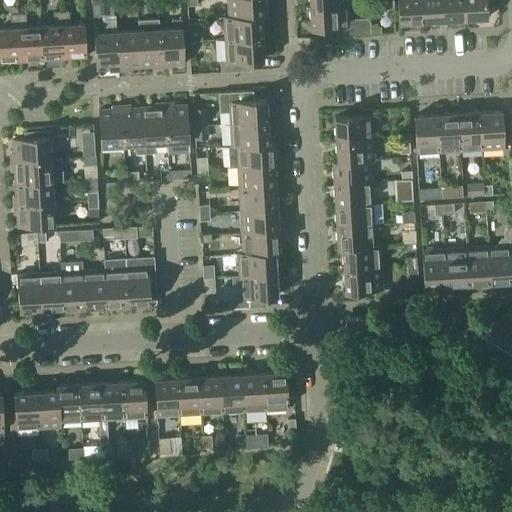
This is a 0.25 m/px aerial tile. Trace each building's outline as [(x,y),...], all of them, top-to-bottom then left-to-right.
[(92,0),(93,17),(114,15),(112,0),(92,0)] [(261,16),(261,17),(266,17),(264,0),(227,0),(228,17),(228,18),(261,16)] [(397,0),(399,23),(422,22),(420,0),(397,0)] [(420,0),(422,22),(443,21),(442,0),(420,0)] [(442,0),(443,21),(467,19),(466,0),(442,0)] [(466,0),(467,19),(487,18),(486,6),(498,6),(497,0),(466,0)] [(393,1),(384,2),(384,10),(394,9),(393,1)] [(349,26),(348,19),(347,4),(310,6),(311,29),(343,27),(349,26)] [(43,60),(64,59),(61,11),(53,12),(54,26),(40,27),(43,60)] [(61,11),(64,59),(86,57),(85,24),(70,25),(69,11),(61,11)] [(43,60),(40,27),(27,27),(26,13),(18,14),(21,61),(43,60)] [(0,62),(21,61),(18,14),(10,14),(11,28),(0,29),(0,62)] [(262,39),(261,17),(261,16),(228,18),(228,17),(224,17),(225,41),(262,39)] [(367,18),(348,19),(349,26),(343,27),(343,36),(370,34),(370,21),(367,18)] [(140,67),(162,66),(159,29),(159,19),(138,20),(139,30),(137,30),(140,67)] [(162,66),(184,65),(182,28),(181,19),(172,20),(173,28),(159,29),(162,66)] [(189,43),(199,42),(199,41),(202,40),(201,23),(188,23),(189,43)] [(118,69),(140,67),(137,30),(116,32),(118,69)] [(96,70),(118,69),(116,32),(94,33),(96,70)] [(262,39),(225,41),(226,62),(220,62),(221,73),(251,71),(250,61),(263,60),(262,39)] [(230,123),(267,121),(266,100),(254,100),(253,91),(218,93),(220,113),(229,113),(230,123)] [(187,105),(164,106),(166,143),(167,153),(190,151),(189,142),(188,126),(187,105)] [(145,153),(155,153),(155,144),(166,143),(164,106),(142,107),(145,153)] [(136,154),(145,153),(142,107),(122,108),(124,146),(124,147),(135,147),(136,154)] [(101,147),(124,146),(122,108),(99,110),(101,147)] [(203,108),(193,109),(194,125),(204,125),(203,108)] [(480,113),(482,150),(504,148),(502,111),(480,113)] [(461,151),(482,150),(480,113),(459,114),(461,151)] [(438,152),(461,151),(459,114),(436,115),(438,152)] [(336,139),(373,136),(372,115),(334,117),(336,139)] [(416,154),(438,152),(436,115),(414,116),(416,154)] [(269,144),(269,143),(267,121),(230,123),(232,147),(236,147),(236,146),(269,144)] [(204,125),(194,125),(195,142),(205,142),(204,125)] [(51,160),(51,158),(49,137),(48,131),(24,132),(25,138),(12,139),(13,162),(51,160)] [(409,134),(399,135),(400,153),(410,153),(409,134)] [(369,159),(369,161),(374,160),(373,136),(336,139),(337,161),(369,159)] [(237,167),(275,165),(273,142),(269,143),(269,144),(236,146),(236,147),(232,147),(227,147),(228,166),(237,165),(237,167)] [(94,144),(82,145),(82,156),(94,155),(94,144)] [(52,181),(63,180),(62,157),(51,158),(51,160),(13,162),(15,184),(52,181)] [(96,157),(85,157),(86,166),(96,165),(96,157)] [(207,169),(208,169),(208,157),(196,157),(196,162),(197,170),(207,169)] [(371,181),(369,161),(369,159),(337,161),(332,161),(334,183),(371,181)] [(239,188),(276,186),(275,165),(237,167),(239,188)] [(197,170),(197,181),(209,180),(208,169),(207,169),(197,170)] [(161,180),(168,180),(168,170),(160,170),(161,180)] [(402,179),(411,179),(411,170),(401,171),(402,179)] [(133,172),(126,172),(126,182),(139,182),(138,171),(133,172)] [(118,183),(126,182),(126,172),(117,173),(118,183)] [(402,179),(394,180),(395,201),(412,200),(411,179),(402,179)] [(16,205),(53,203),(52,181),(15,184),(16,205)] [(335,204),(372,202),(371,181),(334,183),(335,204)] [(466,183),(467,196),(492,195),(491,184),(483,185),(483,182),(466,183)] [(440,186),(440,187),(441,198),(462,196),(461,185),(440,186)] [(240,211),(277,209),(276,186),(239,188),(240,211)] [(419,199),(441,198),(440,187),(418,189),(419,199)] [(88,200),(98,200),(97,192),(87,193),(88,200)] [(88,209),(98,208),(99,208),(98,200),(88,200),(88,209)] [(485,201),(486,211),(493,211),(493,200),(485,201)] [(469,212),(486,211),(485,201),(469,202),(469,212)] [(336,227),(373,225),(372,202),(335,204),(336,227)] [(53,203),(16,205),(17,227),(55,225),(53,203)] [(441,203),(441,214),(454,213),(454,203),(441,203)] [(199,213),(210,213),(209,204),(199,205),(199,213)] [(241,232),(278,230),(277,209),(240,211),(241,232)] [(404,223),(414,223),(414,213),(403,214),(404,223)] [(375,245),(373,225),(336,227),(338,249),(342,249),(342,247),(375,245)] [(122,227),(123,238),(137,237),(136,226),(122,227)] [(103,239),(123,238),(122,227),(103,228),(103,239)] [(488,246),(490,283),(511,282),(511,278),(510,252),(511,252),(511,228),(507,229),(504,233),(504,239),(501,239),(498,242),(499,246),(488,246)] [(69,240),(81,240),(80,229),(69,230),(69,240)] [(80,229),(81,240),(93,239),(92,229),(80,229)] [(275,252),(275,253),(280,253),(278,230),(241,232),(242,253),(242,254),(275,252)] [(415,230),(401,230),(402,243),(415,243),(415,230)] [(37,232),(37,242),(45,241),(45,231),(37,232)] [(37,245),(37,242),(37,232),(21,232),(21,245),(37,245)] [(344,269),(381,267),(379,245),(375,245),(342,247),(342,249),(344,269)] [(468,285),(490,283),(488,246),(466,248),(468,285)] [(446,286),(468,285),(466,248),(443,249),(446,286)] [(424,287),(446,286),(443,249),(422,250),(424,287)] [(276,274),(275,253),(275,252),(242,254),(242,253),(238,253),(239,276),(233,276),(276,274)] [(124,258),(127,305),(151,304),(149,285),(156,285),(154,256),(124,258)] [(406,265),(416,264),(416,257),(406,257),(406,265)] [(106,306),(127,305),(124,258),(103,259),(104,269),(103,269),(106,306)] [(83,271),(82,260),(61,261),(61,272),(63,309),(85,308),(83,271)] [(416,264),(406,265),(407,273),(417,272),(416,264)] [(381,267),(344,269),(345,292),(374,290),(375,300),(391,299),(390,289),(382,289),(381,267)] [(85,308),(106,306),(103,269),(83,271),(85,308)] [(213,269),(203,270),(203,278),(213,278),(213,269)] [(42,310),(63,309),(61,272),(40,273),(42,310)] [(19,312),(42,310),(40,273),(17,274),(19,312)] [(276,274),(233,276),(234,298),(231,303),(231,309),(266,307),(266,297),(278,296),(276,274)] [(213,278),(203,278),(204,292),(214,292),(213,278)] [(264,373),(266,410),(288,409),(286,372),(264,373)] [(244,412),(266,410),(264,373),(241,374),(244,412)] [(223,413),(244,412),(241,374),(221,376),(223,413)] [(201,414),(223,413),(221,376),(199,377),(201,414)] [(178,415),(201,414),(199,377),(176,378),(178,415)] [(157,417),(178,415),(176,378),(155,380),(157,417)] [(123,382),(125,419),(147,417),(145,380),(123,382)] [(103,420),(107,420),(125,419),(123,382),(100,383),(103,420)] [(99,420),(103,420),(100,383),(79,384),(81,421),(99,420)] [(60,422),(61,422),(81,421),(79,384),(57,385),(57,390),(58,390),(60,422)] [(61,427),(61,422),(60,422),(58,390),(57,390),(35,391),(37,429),(61,427)] [(16,430),(37,429),(35,391),(14,393),(16,430)] [(100,435),(107,434),(107,420),(103,420),(99,420),(100,435)] [(235,434),(236,448),(246,448),(245,434),(245,433),(235,434)] [(245,434),(246,448),(267,446),(267,433),(245,434)] [(107,434),(100,435),(100,449),(108,449),(107,434)] [(211,435),(202,436),(203,448),(212,447),(211,435)] [(202,436),(193,436),(194,448),(203,448),(202,436)] [(158,438),(159,453),(170,452),(169,437),(158,438)] [(140,455),(149,454),(149,439),(139,440),(140,455)] [(67,448),(68,458),(83,458),(83,447),(67,448)] [(38,450),(39,461),(48,460),(48,450),(38,450)]
